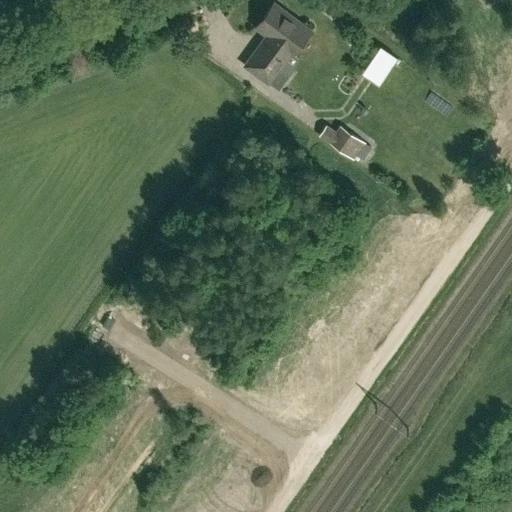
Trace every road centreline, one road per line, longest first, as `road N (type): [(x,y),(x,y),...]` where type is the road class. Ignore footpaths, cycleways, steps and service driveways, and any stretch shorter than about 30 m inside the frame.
road 1 (track): [(511,170),(274,511)]
road 2 (unclassified): [(0,58),(156,0)]
